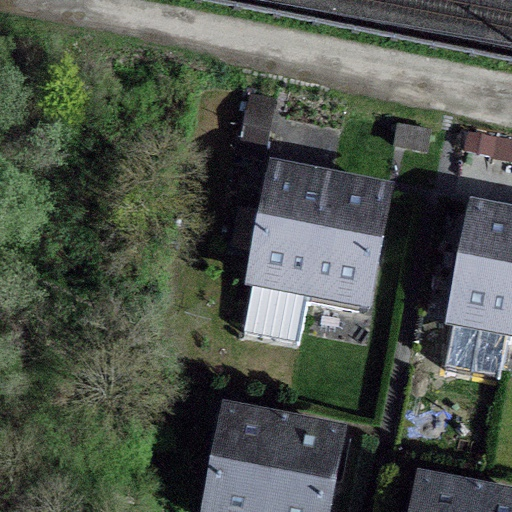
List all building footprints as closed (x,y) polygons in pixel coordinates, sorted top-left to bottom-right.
[(251,94),(239,159),(263,162),(275,96),(251,94)] [(398,127),(394,147),(426,153),(430,132),(398,127)] [(511,142),(470,133),(466,151),(511,161),(511,142)] [(301,307),(304,308),(306,308),(306,307),(349,316),(351,307),(360,309),(368,268),(374,269),(379,242),(374,241),(381,201),(342,193),(327,190),(317,188),(271,179),(264,220),(259,219),(253,246),(258,247),(250,287),(260,289),(258,298),(301,306),(301,307)] [(506,345),(508,345),(511,346),(511,345),(511,344),(511,224),(476,217),(468,258),(463,257),(458,284),(463,285),(455,325),(464,327),(463,335),(506,344),(506,345)] [(212,488),(207,511),(321,511),(322,510),(327,511),(333,484),(327,483),(335,442),(296,434),(280,431),(267,429),(225,420),(217,461),(212,460),(207,487),(212,488)] [(511,511),(511,506),(489,502),(475,500),(466,498),(420,489),(414,511),(511,511)]
